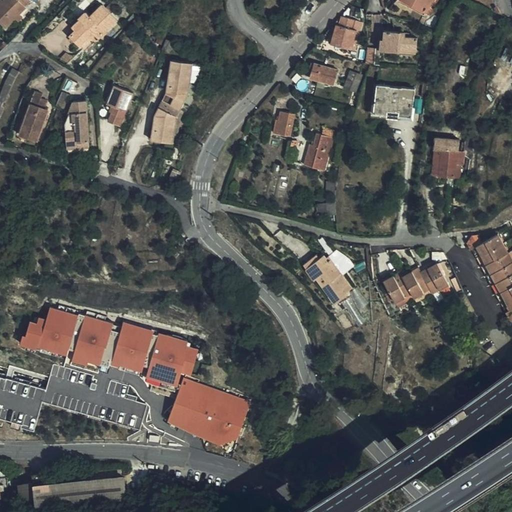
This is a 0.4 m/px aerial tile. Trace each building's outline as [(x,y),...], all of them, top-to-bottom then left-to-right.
[(4,0),(4,1),(0,4),(0,23),(6,29),(27,8),(26,8),(31,2),(28,0),(4,0)] [(402,0),(416,8),(417,6),(427,11),(433,0),(402,0)] [(439,0),(433,0),(427,11),(432,14),(439,0)] [(98,39),(117,21),(102,5),(90,17),(86,13),(79,20),(83,24),(69,37),(79,47),(93,34),(98,39)] [(331,44),(351,50),(357,31),(354,30),(356,21),(342,17),(340,26),(337,25),(331,44)] [(357,31),(351,50),(355,51),(361,32),(357,31)] [(400,49),(416,50),(417,39),(405,38),(405,34),(385,32),(385,40),(382,40),(381,49),(400,51),(400,49)] [(156,43),(163,46),(166,40),(158,37),(156,43)] [(170,54),(174,43),(166,40),(163,46),(162,51),(170,54)] [(0,49),(2,51),(8,45),(4,42),(0,46),(0,49)] [(376,49),(368,48),(366,63),(371,63),(374,64),(376,49)] [(72,66),(78,60),(68,54),(62,60),(72,66)] [(193,64),(172,60),(166,93),(155,116),(151,140),(173,144),(177,117),(189,94),(193,64)] [(312,78),(320,81),(326,83),(335,85),(338,70),(315,64),(312,78)] [(5,82),(12,86),(20,72),(13,68),(6,82),(5,82)] [(359,75),(351,73),(345,87),(353,91),(354,88),(357,89),(361,79),(358,78),(359,75)] [(12,86),(5,82),(0,95),(0,100),(4,102),(5,102),(12,86)] [(413,117),(416,89),(402,87),(402,88),(391,87),(391,86),(378,85),(375,113),(388,115),(388,111),(400,112),(400,116),(413,117)] [(120,126),(129,104),(134,93),(115,86),(111,96),(107,104),(114,107),(108,122),(120,126)] [(64,89),(59,101),(57,105),(58,106),(66,109),(73,93),(64,89)] [(37,91),(23,129),(30,131),(28,137),(38,141),(49,110),(45,109),(48,101),(42,99),(44,94),(37,91)] [(88,103),(83,104),(68,139),(69,145),(89,147),(88,103)] [(68,139),(83,104),(74,104),(67,125),(68,139)] [(275,133),(291,136),(295,115),(282,113),(280,121),(278,120),(275,133)] [(30,131),(23,129),(20,135),(28,137),(30,131)] [(323,135),(334,138),(336,132),(325,129),(323,135)] [(325,170),(334,138),(323,135),(318,134),(315,145),(311,144),(305,165),(325,170)] [(441,150),(439,174),(439,176),(460,178),(461,165),(464,165),(465,156),(471,157),(472,142),(466,142),(465,152),(458,151),(459,141),(436,138),(435,149),(441,150)] [(432,174),(439,174),(441,150),(435,149),(432,174)] [(336,196),(338,182),(328,181),(327,195),(336,196)] [(328,212),(328,204),(319,205),(319,213),(328,212)] [(329,215),(337,214),(336,204),(328,204),(328,212),(329,215)] [(511,258),(499,234),(472,249),(510,321),(511,320),(511,258)] [(329,258),(343,275),(354,266),(354,265),(352,263),(350,260),(335,250),(326,257),(327,259),(329,258)] [(353,288),(343,275),(329,258),(327,259),(326,257),(325,255),(320,258),(317,255),(305,264),(316,279),(318,277),(337,302),(348,294),(347,292),(353,288)] [(354,265),(354,266),(357,273),(367,268),(365,261),(354,265)] [(431,289),(433,293),(450,285),(438,264),(422,272),(420,268),(404,277),(401,272),(385,280),(396,302),(412,293),(415,298),(431,289)] [(365,280),(371,276),(368,270),(362,274),(365,280)] [(417,302),(433,293),(431,289),(415,298),(417,302)] [(398,306),(415,298),(412,293),(396,302),(398,306)] [(24,343),(73,352),(72,359),(89,362),(90,359),(104,362),(110,331),(114,332),(116,319),(50,307),(48,319),(29,315),(24,343)] [(202,341),(123,321),(112,364),(180,382),(184,370),(193,372),(202,341)] [(182,377),(168,423),(238,444),(252,398),(182,377)] [(50,486),(48,473),(44,473),(32,475),(34,486),(22,487),(24,500),(35,499),(34,488),(50,486)] [(0,501),(0,492),(8,491),(8,478),(0,478),(0,502),(0,503),(0,501)] [(124,479),(50,486),(34,488),(35,499),(36,507),(126,496),(124,479)]
